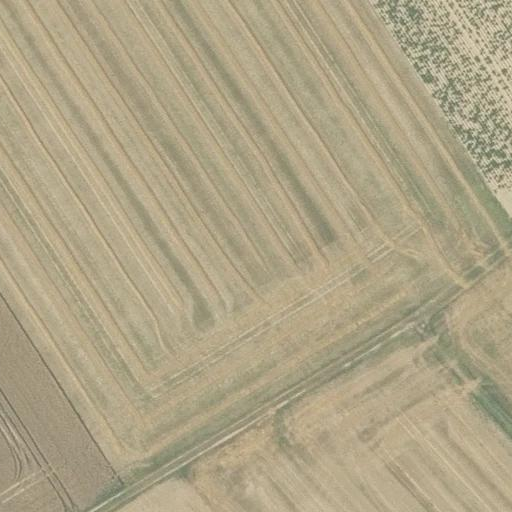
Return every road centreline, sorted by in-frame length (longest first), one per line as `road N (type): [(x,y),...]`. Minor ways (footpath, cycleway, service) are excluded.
road 1 (track): [(101,511),(409,323),(511,248)]
road 2 (track): [(415,319),(511,431)]
